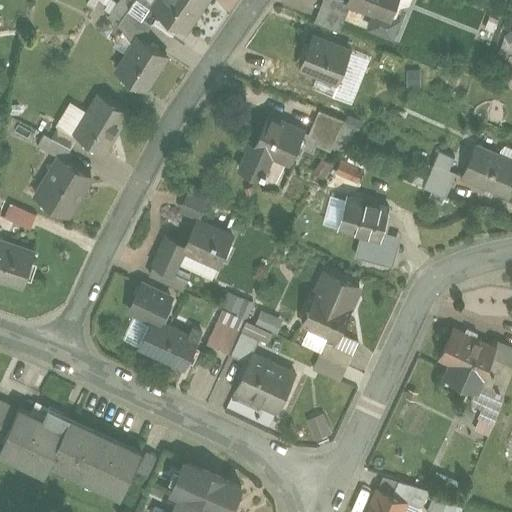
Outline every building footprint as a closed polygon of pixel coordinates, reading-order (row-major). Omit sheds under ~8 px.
[(126,10),(133,0),(117,0),(106,16),(117,23),(126,10)] [(153,21),(159,12),(150,6),(140,0),(133,0),(126,10),(149,26),(153,21)] [(179,26),(187,32),(209,0),(154,0),(150,6),(159,12),(179,26)] [(342,33),(352,6),(347,4),(348,1),(345,0),(326,0),(318,24),(342,33)] [(398,0),(348,0),(348,1),(347,4),(352,6),(374,14),(369,29),(394,38),(401,17),(394,14),(398,0)] [(140,39),(149,26),(126,10),(117,23),(116,24),(130,44),(136,36),(140,39)] [(173,35),(179,26),(159,12),(153,21),(173,35)] [(501,47),(511,49),(511,30),(504,36),(501,47)] [(375,56),(315,31),(301,65),(332,78),(325,94),(354,107),(375,56)] [(140,39),(136,36),(130,44),(113,69),(123,76),(119,81),(135,92),(139,87),(145,91),(168,58),(140,39)] [(288,98),(299,71),(275,62),(269,75),(268,75),(262,88),(288,98)] [(28,99),(16,93),(10,105),(22,111),(28,99)] [(127,114),(95,95),(72,136),(76,139),(104,155),(127,114)] [(343,121),(319,112),(310,131),(336,142),(345,124),(346,122),(345,122),(343,121)] [(307,132),(268,114),(254,144),(250,142),(238,169),(271,184),(280,163),(291,167),(307,132)] [(358,119),(348,114),(345,122),(346,122),(345,124),(354,128),(358,119)] [(44,136),(48,139),(54,128),(40,120),(34,130),(44,136)] [(48,139),(69,151),(76,139),(72,136),(71,138),(54,128),(48,139)] [(56,157),(63,161),(69,151),(48,139),(44,136),(37,148),(56,158),(56,157)] [(477,143),(461,177),(509,199),(511,191),(511,159),(500,154),(477,143)] [(511,149),(504,146),(500,154),(511,159),(511,149)] [(435,163),(450,170),(455,158),(441,151),(435,163)] [(63,161),(56,157),(56,158),(33,198),(42,203),(39,208),(56,218),(59,213),(69,219),(93,178),(63,161)] [(333,166),(322,158),(313,171),(324,178),(333,166)] [(339,160),(334,174),(354,181),(359,167),(339,160)] [(444,203),(457,174),(450,170),(435,163),(425,186),(433,190),(430,196),(444,203)] [(421,187),(427,175),(414,169),(408,181),(421,187)] [(351,189),(338,229),(361,236),(381,242),(384,233),(394,203),(351,189)] [(208,215),(211,195),(188,191),(184,211),(208,215)] [(34,219),(9,208),(3,220),(29,232),(34,219)] [(236,235),(199,217),(182,252),(186,254),(219,269),(236,235)] [(402,239),(384,233),(381,242),(361,236),(355,255),(393,267),(402,239)] [(0,285),(21,293),(36,254),(0,240),(0,285)] [(180,267),(186,254),(182,252),(167,245),(157,268),(175,277),(180,267)] [(212,283),(219,269),(186,254),(180,267),(212,283)] [(360,285),(325,269),(303,316),(306,317),(303,324),(307,326),(306,328),(309,330),(330,340),(338,344),(339,341),(341,342),(344,336),(349,325),(343,322),(360,285)] [(152,321),(162,326),(176,298),(143,282),(128,313),(135,317),(151,325),(152,321)] [(221,308),(235,315),(242,300),(228,294),(221,308)] [(244,299),(235,317),(244,322),(253,303),(244,299)] [(265,311),(273,315),(278,305),(269,301),(265,311)] [(262,310),(255,325),(265,330),(277,336),(285,321),(273,315),(265,311),(262,310)] [(209,341),(232,352),(241,332),(246,323),(244,322),(235,317),(223,312),(209,341)] [(470,321),(459,316),(449,340),(462,346),(453,366),(455,367),(473,375),(483,379),(492,360),(496,361),(506,339),(507,337),(481,326),(484,320),(473,315),(470,321)] [(139,349),(151,325),(135,317),(123,341),(139,349)] [(138,350),(185,373),(199,345),(162,326),(152,321),(151,325),(139,349),(138,350)] [(250,337),(260,341),(265,330),(255,325),(246,321),(246,323),(241,332),(250,337)] [(330,340),(309,330),(301,346),(322,356),(329,343),(330,340)] [(250,337),(241,332),(232,352),(230,355),(239,359),(241,355),(250,337)] [(341,342),(339,341),(338,344),(336,349),(353,357),(360,343),(344,336),(341,342)] [(241,355),(251,360),(253,356),(260,341),(250,337),(241,355)] [(335,346),(329,343),(322,356),(330,359),(348,368),(353,357),(336,349),(334,348),(335,346)] [(251,360),(234,394),(278,415),(296,377),(253,356),(251,360)] [(348,368),(330,359),(326,368),(344,376),(348,368)] [(473,375),(455,367),(452,374),(469,382),(473,375)] [(0,428),(8,432),(26,396),(0,383),(0,428)] [(418,393),(409,389),(406,396),(414,400),(418,393)] [(27,393),(26,396),(8,432),(3,441),(53,465),(59,453),(67,436),(64,435),(72,419),(49,407),(51,405),(27,393)] [(72,419),(79,405),(56,394),(51,405),(49,407),(72,419)] [(72,419),(64,435),(67,436),(59,453),(128,487),(151,440),(79,405),(72,419)] [(310,417),(317,439),(333,433),(326,411),(310,417)] [(254,473),(194,445),(178,478),(187,482),(173,511),(222,511),(227,501),(238,506),(254,473)] [(437,479),(419,471),(413,483),(431,491),(437,479)] [(406,511),(416,490),(384,475),(366,511),(406,511)] [(462,511),(466,505),(439,494),(431,511),(462,511)]
